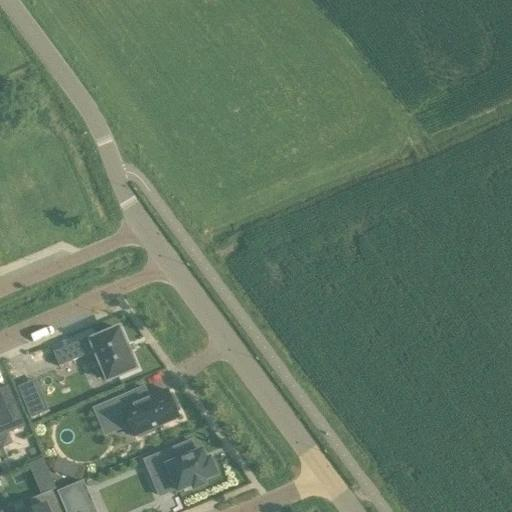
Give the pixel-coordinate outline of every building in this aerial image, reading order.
[(59,367),(96,352),(109,381),(138,369),(120,327),(91,339),(90,337),(53,352),(59,367)] [(0,427),(9,424),(12,432),(25,427),(12,396),(4,400),(0,390),(0,427)] [(167,390),(130,406),(126,395),(105,405),(116,431),(129,425),(134,437),(138,436),(139,438),(154,432),(153,429),(179,418),(176,412),(180,411),(173,395),(170,396),(167,390)] [(179,493),(195,486),(196,490),(206,485),(205,482),(218,476),(211,460),(208,461),(204,452),(199,454),(194,443),(153,461),(161,480),(172,475),(179,493)] [(45,491),(60,487),(53,457),(38,461),(45,491)] [(83,480),(90,467),(68,457),(62,470),(83,480)] [(61,511),(52,491),(30,500),(34,510),(29,511),(61,511)] [(81,511),(74,494),(61,499),(66,511),(81,511)]
